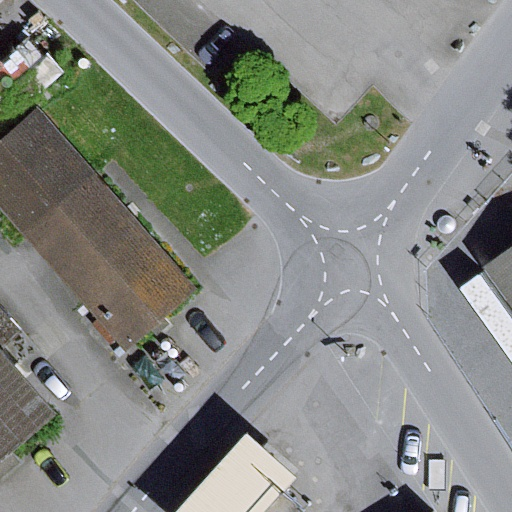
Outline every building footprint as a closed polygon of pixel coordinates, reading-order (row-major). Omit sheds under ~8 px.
[(199,287),(40,105),(0,139),(0,203),(127,349),(199,287)] [(511,246),(488,263),(511,296),(511,246)] [(511,310),(484,271),(464,285),(511,353),(511,310)] [(0,462),(64,408),(0,334),(0,462)] [(298,472),(248,428),(173,511),(262,511),(287,485),(298,472)] [(305,511),(287,485),(262,511),(305,511)]
